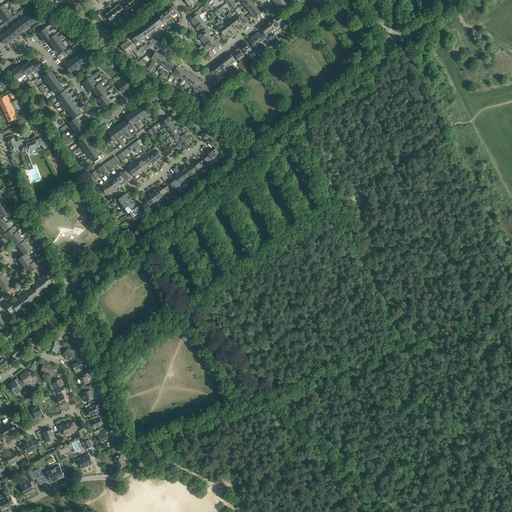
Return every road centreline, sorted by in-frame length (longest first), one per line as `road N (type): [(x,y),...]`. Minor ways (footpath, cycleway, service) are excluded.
road 1 (residential): [(176,106),(141,91),(101,119),(35,46),(8,56)]
road 2 (residential): [(238,165),(382,56),(390,32)]
road 3 (track): [(331,209),(408,345)]
road 4 (residential): [(151,453),(126,476),(75,481),(14,511)]
